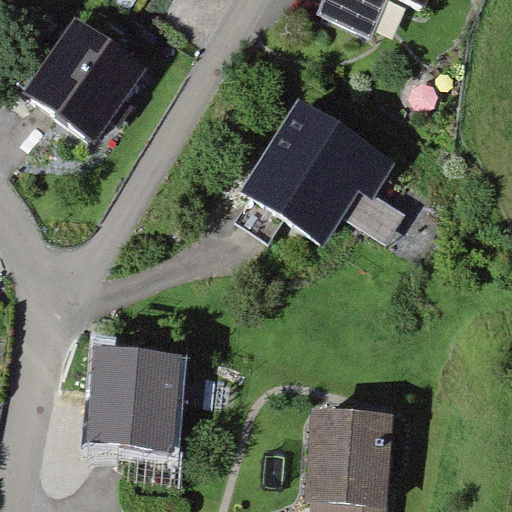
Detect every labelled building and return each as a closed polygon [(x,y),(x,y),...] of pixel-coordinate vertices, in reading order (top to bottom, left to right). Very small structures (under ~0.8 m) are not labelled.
[(443,0),(362,0),(436,23),(443,0)] [(152,84),(71,35),(24,112),(105,161),(152,84)] [(393,169),(297,114),(240,212),(336,267),(393,169)] [(184,351),(97,345),(89,459),(177,465),(184,351)] [(392,511),(398,412),(317,408),(311,511),(392,511)]
